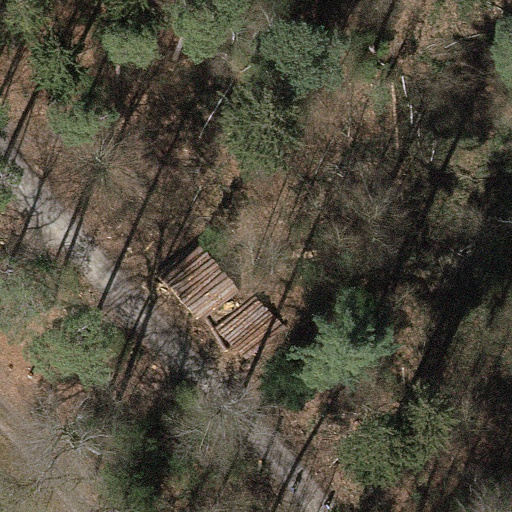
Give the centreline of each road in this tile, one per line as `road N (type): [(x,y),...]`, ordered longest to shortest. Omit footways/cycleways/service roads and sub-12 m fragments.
road 1 (track): [(327,511),(268,433),(76,234),(0,141)]
road 2 (track): [(0,410),(90,511)]
